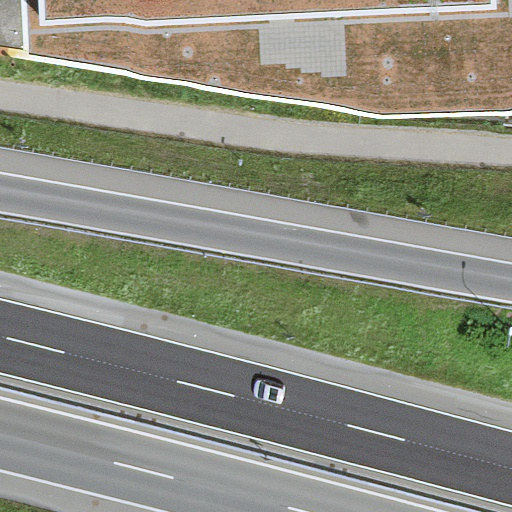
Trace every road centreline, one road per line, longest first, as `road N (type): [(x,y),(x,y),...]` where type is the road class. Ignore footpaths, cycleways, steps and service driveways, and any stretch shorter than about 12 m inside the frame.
road 1 (motorway): [(511,468),(0,335)]
road 2 (motorway): [(511,281),(0,188)]
road 3 (motorway): [(0,434),(304,511)]
